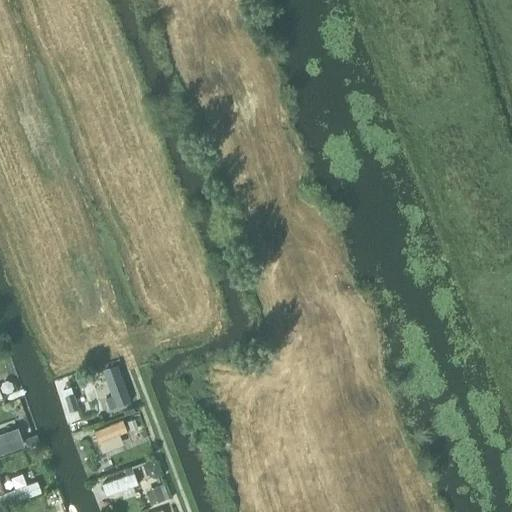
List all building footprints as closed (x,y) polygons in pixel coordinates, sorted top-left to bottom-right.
[(118,365),(104,370),(117,408),(132,403),(118,365)] [(78,408),(73,394),(65,397),(70,411),(78,408)] [(93,430),(97,440),(127,430),(123,419),(93,430)] [(14,426),(0,431),(0,454),(21,447),(14,426)] [(100,483),(104,495),(136,483),(132,471),(100,483)] [(38,479),(0,492),(0,497),(3,505),(42,491),(38,479)] [(164,487),(148,493),(152,503),(168,497),(164,487)]
